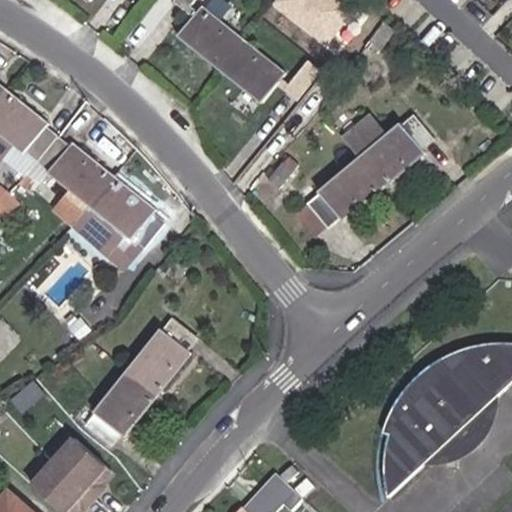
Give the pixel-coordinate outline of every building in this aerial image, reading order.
[(195,21),(201,13),(192,6),(183,0),(176,0),(174,4),(195,21)] [(221,69),(244,41),(205,9),(201,13),(195,21),(181,38),(221,69)] [(369,42),(385,22),(375,15),(361,36),(369,42)] [(397,31),(385,22),(369,42),(381,51),(397,31)] [(287,73),(244,41),(221,69),(263,102),(277,85),(282,80),(287,73)] [(291,87),(302,96),(321,73),(309,63),(291,87)] [(282,80),(277,85),(298,102),(303,96),(302,96),(291,87),(282,80)] [(0,101),(0,157),(12,142),(39,163),(57,137),(47,128),(50,125),(8,91),(0,101)] [(334,129),(342,138),(343,138),(362,121),(355,112),(334,129)] [(362,121),(343,138),(362,161),(384,187),(427,153),(424,150),(435,141),(416,117),(388,140),(369,116),(362,121)] [(115,178),(73,144),(70,147),(57,137),(39,163),(76,192),(65,206),(67,213),(79,222),(115,178)] [(280,191),(301,165),(289,156),(268,182),(280,191)] [(384,187),(362,161),(309,204),(329,228),(341,218),(343,221),(384,187)] [(115,178),(79,222),(74,229),(112,259),(130,236),(145,248),(146,249),(166,224),(155,215),(158,211),(115,178)] [(329,228),(309,204),(298,214),(317,238),(329,228)] [(127,271),(145,248),(130,236),(112,259),(127,271)] [(167,275),(177,282),(190,264),(179,257),(167,275)] [(108,326),(125,305),(108,290),(90,311),(108,326)] [(131,372),(159,394),(191,354),(188,352),(198,339),(174,319),(131,372)] [(387,482),(388,495),(391,509),(429,474),(453,452),(483,454),(484,425),(505,404),(511,398),(511,349),(502,350),(488,352),(475,355),(462,360),(450,366),(438,374),(427,383),(418,392),(409,403),(402,415),(396,428),(391,441),(388,454),(387,468),(387,482)] [(126,436),(159,394),(131,372),(88,426),(112,447),(123,433),(126,436)] [(484,425),(483,454),(490,446),(498,433),(503,419),(506,404),(484,425)] [(453,452),(429,474),(438,474),(446,473),(453,471),(460,468),(473,462),(483,454),(453,452)] [(92,456),(51,502),(62,511),(81,511),(84,509),(86,511),(89,511),(108,491),(103,488),(114,476),(92,456)] [(30,511),(11,495),(0,507),(0,511),(30,511)]
